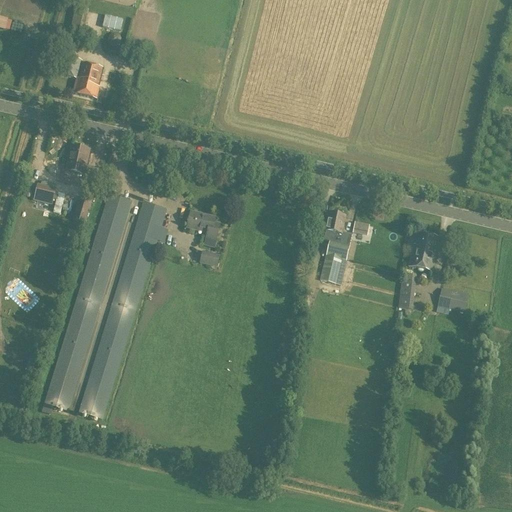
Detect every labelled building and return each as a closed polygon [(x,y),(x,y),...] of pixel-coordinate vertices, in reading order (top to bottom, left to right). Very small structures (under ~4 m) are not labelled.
[(81,41),(88,11),(75,7),(68,38),(81,41)] [(0,28),(9,30),(11,18),(0,16),(0,28)] [(96,100),(99,89),(98,89),(103,69),(81,64),(82,62),(62,57),(58,75),(76,80),(73,94),(96,100)] [(83,175),(88,151),(72,147),(66,172),(83,175)] [(51,206),(56,189),(37,185),(33,202),(51,206)] [(68,413),(132,202),(108,196),(44,405),(44,406),(42,413),(49,416),(51,408),(68,413)] [(85,225),(92,202),(79,198),(72,221),(85,225)] [(142,203),(78,414),(102,421),(157,241),(161,229),(167,210),(142,203)] [(216,241),(219,225),(214,223),(215,218),(190,213),(186,229),(207,234),(205,239),(216,241)] [(340,286),(352,236),(342,234),(346,217),(328,213),(324,231),(325,231),(323,241),(329,242),(326,256),(325,256),(320,281),(340,286)] [(354,222),(352,233),(366,236),(368,225),(354,222)] [(435,251),(437,239),(418,235),(416,246),(413,246),(408,267),(432,273),(437,251),(435,251)] [(216,269),(219,256),(202,252),(199,265),(216,269)] [(412,311),(415,283),(401,282),(398,309),(412,311)] [(464,313),(468,296),(441,290),(437,307),(464,313)]
